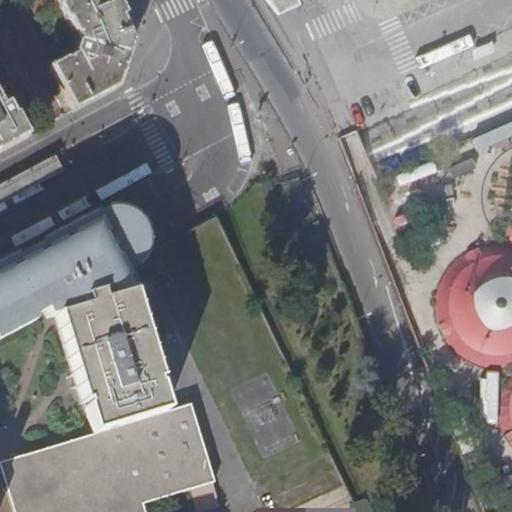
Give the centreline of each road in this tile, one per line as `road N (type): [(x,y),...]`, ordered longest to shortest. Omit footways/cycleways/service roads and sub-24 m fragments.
road 1 (trunk): [(229,0),(316,150),(454,511)]
road 2 (trunk): [(321,0),(511,457)]
road 3 (residential): [(175,0),(202,68),(0,175)]
road 4 (trunk): [(511,239),(414,0)]
